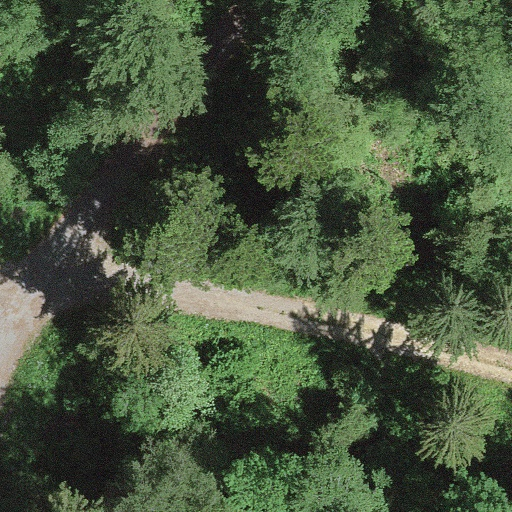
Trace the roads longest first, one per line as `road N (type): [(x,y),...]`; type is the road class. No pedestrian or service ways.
road 1 (track): [(511,363),(282,308),(177,293),(0,306)]
road 2 (track): [(0,293),(61,241),(263,0)]
